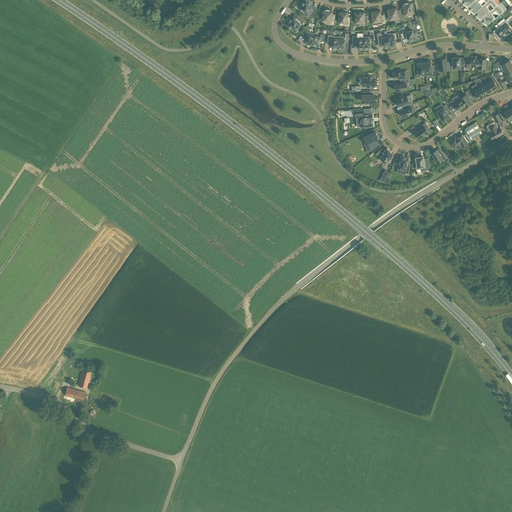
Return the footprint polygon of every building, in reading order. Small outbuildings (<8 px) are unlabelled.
[(309,16),(313,10),(311,8),(312,7),(310,6),(312,4),(307,0),(304,0),(300,5),(303,7),(300,10),(309,16)] [(489,0),(474,0),(467,6),(467,7),(469,9),(470,11),(471,11),(473,13),(474,13),(482,6),(479,1),(479,0),(484,0),(486,2),(489,0)] [(474,13),(476,15),(475,16),(477,17),(479,20),(480,19),(490,11),(486,6),(490,3),(494,8),(497,5),(493,0),(489,0),(486,2),(482,6),(474,13)] [(401,12),(401,13),(402,19),(408,17),(407,14),(413,13),(412,9),(413,9),(412,7),(411,7),(411,3),(410,3),(409,2),(403,3),(404,4),(403,5),(404,11),(401,12)] [(504,11),(507,9),(501,2),(498,4),(504,11)] [(480,19),(482,21),(482,22),(483,24),(484,23),(486,26),(495,18),(492,13),(495,10),(499,15),(504,11),(498,4),(497,5),(494,8),(490,11),(480,19)] [(402,19),(401,13),(398,14),(396,7),(395,8),(395,7),(393,7),(391,7),(390,7),(388,8),(389,9),(387,9),(389,19),(396,18),(396,21),(402,20),(402,19)] [(331,11),(331,10),(324,9),(324,10),(323,10),(322,20),(328,21),(328,24),(334,25),(335,18),(334,18),(334,19),(331,19),(332,11),(331,11)] [(377,21),(378,24),(385,23),(385,18),(381,18),(380,10),(379,11),(379,9),(372,10),(372,12),(371,12),(373,22),(377,21)] [(346,12),(346,11),(345,11),(343,11),(342,11),(341,11),(341,12),(340,12),(339,22),(344,22),(344,26),(350,26),(350,19),(350,20),(346,20),(347,12),(346,12)] [(363,12),(363,11),(356,11),(356,12),(355,12),(355,22),(362,22),(362,25),(368,25),(368,18),(368,19),(364,19),(364,12),(363,12)] [(305,21),(298,16),(295,19),(294,18),(293,19),(291,17),(286,24),(292,29),(295,32),(297,29),(301,24),(302,25),(305,21)] [(511,28),(507,22),(505,20),(499,26),(507,35),(511,31),(510,31),(511,29),(511,28)] [(503,38),(507,35),(499,26),(493,31),(500,39),(502,37),(503,38)] [(406,32),(405,29),(402,30),(404,38),(407,37),(408,39),(409,38),(410,41),(418,39),(417,37),(417,34),(416,32),(413,33),(412,30),(406,32)] [(314,35),(315,33),(308,32),(308,30),(305,30),(304,33),(303,33),(303,37),(307,37),(306,41),(307,41),(306,44),(312,45),(314,35)] [(390,46),(388,34),(381,35),(381,32),(376,33),(378,42),(382,41),(383,44),(384,44),(384,47),(390,46)] [(388,34),(390,46),(395,45),(395,42),(396,42),(395,39),(399,38),(398,32),(388,34)] [(339,36),(338,49),(343,49),(343,46),(344,46),(345,43),(348,43),(349,33),(345,33),(345,37),(339,36)] [(363,37),(364,49),(369,49),(369,46),(370,46),(370,42),(374,42),(374,33),(369,33),(369,36),(363,37)] [(314,35),(312,45),(317,46),(318,43),(319,44),(320,40),(323,41),(325,34),(321,34),(320,37),(314,35)] [(338,49),(339,36),(332,36),(332,35),(328,34),(327,41),(331,42),(331,45),(332,45),(332,48),(338,49)] [(364,49),(363,37),(357,37),(357,35),(352,36),(353,43),(357,43),(357,47),(358,46),(358,49),(364,49)] [(453,57),(452,57),(453,68),(460,67),(460,70),(464,70),(464,63),(460,63),(460,56),(456,57),(456,56),(453,56),(453,57)] [(446,58),(439,58),(439,59),(439,70),(447,69),(447,71),(450,71),(449,63),(446,64),(446,58)] [(479,65),(479,59),(470,58),(470,63),(467,62),(466,68),(469,69),(470,64),(479,65)] [(489,73),(489,70),(488,69),(488,65),(485,64),(486,58),(479,58),(479,59),(479,65),(478,67),(485,68),(485,70),(484,72),(489,73)] [(504,69),(511,64),(509,59),(502,63),(501,60),(498,62),(499,63),(500,65),(499,65),(502,70),(504,69)] [(430,60),(427,61),(427,62),(424,62),(426,73),(429,73),(430,76),(436,75),(435,69),(432,69),(431,61),(430,61),(430,60)] [(422,61),(419,61),(419,63),(418,63),(419,71),(416,71),(416,77),(422,77),(422,74),(426,73),(424,62),(422,62),(422,61)] [(401,71),(401,70),(398,71),(398,72),(393,72),(393,78),(401,77),(401,80),(407,79),(407,76),(405,77),(404,71),(401,71)] [(373,77),(373,76),(367,76),(367,77),(363,77),(363,86),(367,86),(371,86),(375,86),(375,77),(373,77)] [(498,87),(497,86),(499,85),(494,77),(492,79),(487,81),(493,90),(498,87)] [(401,80),(401,83),(394,84),(395,89),(408,88),(407,79),(401,80)] [(493,90),(488,83),(484,85),(488,92),(488,93),(493,90)] [(483,84),(479,87),(484,95),(488,92),(484,85),(483,84)] [(484,95),(479,87),(478,86),(471,91),(475,97),(477,96),(479,98),(484,95)] [(470,95),(467,90),(465,92),(466,94),(461,97),(462,99),(465,104),(466,105),(471,102),(468,97),(470,95)] [(369,91),(361,91),(361,95),(362,95),(362,102),(374,101),(374,94),(369,94),(369,91)] [(396,100),(398,105),(405,103),(406,105),(412,103),(411,100),(410,100),(408,95),(404,96),(400,97),(400,98),(396,100)] [(465,104),(462,99),(454,104),(452,100),(449,102),(452,107),(455,105),(458,109),(465,104)] [(402,116),(416,111),(414,106),(413,103),(412,103),(406,105),(407,108),(400,111),(402,116)] [(451,112),(446,104),(443,106),(443,107),(437,111),(443,121),(450,116),(448,114),(451,112)] [(374,126),(373,113),(365,114),(364,109),(355,110),(355,118),(360,117),(361,127),(374,126)] [(502,111),(493,116),(498,124),(506,119),(502,111)] [(423,136),(426,134),(425,133),(430,130),(425,122),(419,126),(421,129),(415,133),(418,138),(422,135),(423,136)] [(471,139),(482,133),(475,122),(465,128),(471,139)] [(494,130),(498,137),(504,133),(500,127),(498,128),(494,122),(491,124),(494,130)] [(493,140),(498,137),(494,130),(491,124),(487,126),(490,132),(489,133),(488,134),(487,135),(489,137),(490,137),(491,136),(493,140)] [(376,130),(363,136),(366,144),(368,143),(371,151),(379,144),(375,140),(379,139),(376,130)] [(449,140),(453,145),(454,147),(460,143),(464,148),(469,145),(462,134),(455,138),(454,137),(453,137),(449,140)] [(386,164),(390,160),(391,159),(390,158),(393,154),(387,148),(383,152),(384,153),(380,158),(383,161),(386,164)] [(439,153),(437,149),(431,153),(433,156),(434,160),(435,159),(437,162),(442,159),(443,160),(446,158),(442,152),(439,153)] [(405,157),(405,156),(402,156),(402,157),(401,156),(398,168),(403,169),(402,172),(408,173),(410,166),(407,165),(408,158),(405,157)] [(424,159),(423,156),(419,157),(416,158),(417,163),(415,163),(416,169),(421,168),(421,166),(424,166),(425,168),(430,167),(427,158),(424,159)] [(89,377),(90,372),(83,370),(83,373),(81,373),(80,374),(81,375),(78,385),(87,388),(90,377),(89,377)] [(87,401),(88,396),(84,395),(85,392),(67,387),(65,395),(87,401)]
